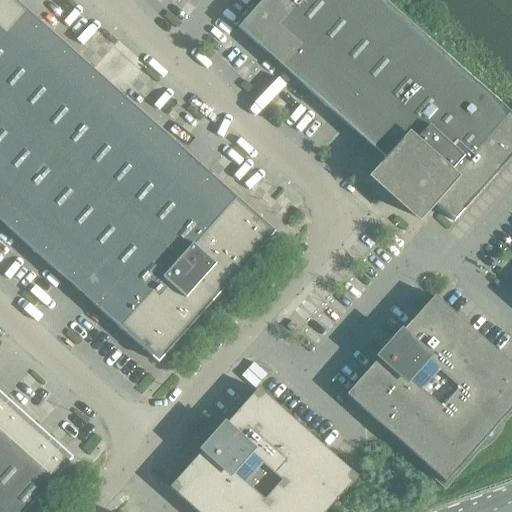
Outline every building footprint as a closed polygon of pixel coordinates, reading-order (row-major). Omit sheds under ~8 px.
[(11,0),(0,0),(0,224),(90,304),(88,308),(102,320),(95,328),(147,374),(273,234),(11,0)] [(247,38),(303,89),(387,164),(373,180),(417,220),(432,204),(453,223),(511,156),(511,117),(380,0),(262,0),(241,25),(251,33),(247,38)] [(443,485),(511,408),(511,368),(433,298),(344,397),(443,485)] [(326,511),(356,479),(258,391),(256,390),(168,489),(194,511),(326,511)] [(0,511),(24,511),(71,459),(0,395),(0,511)]
